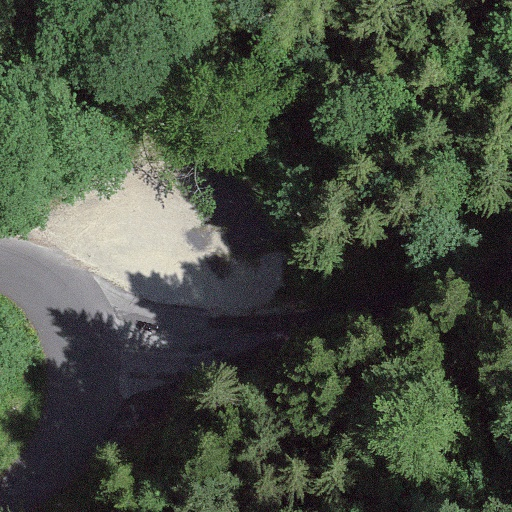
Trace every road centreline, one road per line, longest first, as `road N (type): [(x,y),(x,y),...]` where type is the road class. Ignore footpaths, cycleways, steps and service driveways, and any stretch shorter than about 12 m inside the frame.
road 1 (unclassified): [(511,286),(409,318),(88,377)]
road 2 (unclassified): [(88,377),(65,444),(0,510)]
road 3 (unclassified): [(0,267),(48,290),(70,316),(88,377)]
